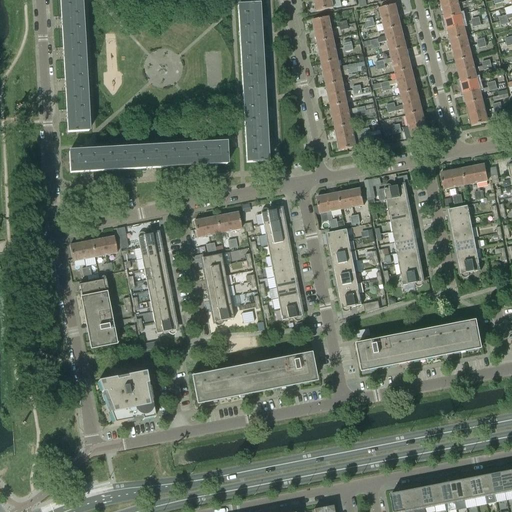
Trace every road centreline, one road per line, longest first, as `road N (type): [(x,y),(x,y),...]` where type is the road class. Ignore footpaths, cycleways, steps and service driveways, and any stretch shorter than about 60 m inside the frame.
road 1 (secondary): [(511,420),(69,511)]
road 2 (secondary): [(136,511),(511,436)]
road 3 (residential): [(180,433),(94,451),(54,233)]
road 4 (residential): [(54,233),(39,0)]
road 5 (residential): [(343,402),(300,182)]
road 6 (residential): [(321,178),(286,0)]
road 7 (residential): [(511,369),(343,402)]
road 8 (residential): [(343,402),(180,433)]
road 9 (residential): [(419,0),(455,153)]
road 10 (residential): [(371,482),(511,454)]
road 11 (residential): [(452,297),(425,159)]
road 12 (residential): [(214,511),(347,486)]
road 13 (residential): [(203,333),(179,206)]
road 14 (residential): [(54,233),(179,206)]
road 15 (residential): [(179,206),(300,182)]
